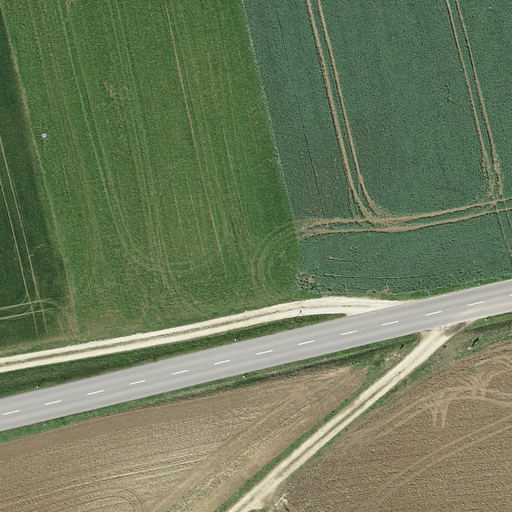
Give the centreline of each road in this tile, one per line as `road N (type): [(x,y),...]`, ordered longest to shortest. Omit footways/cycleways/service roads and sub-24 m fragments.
road 1 (secondary): [(0,420),(511,294)]
road 2 (track): [(0,365),(331,303),(416,316)]
road 3 (track): [(272,511),(281,473),(468,304)]
